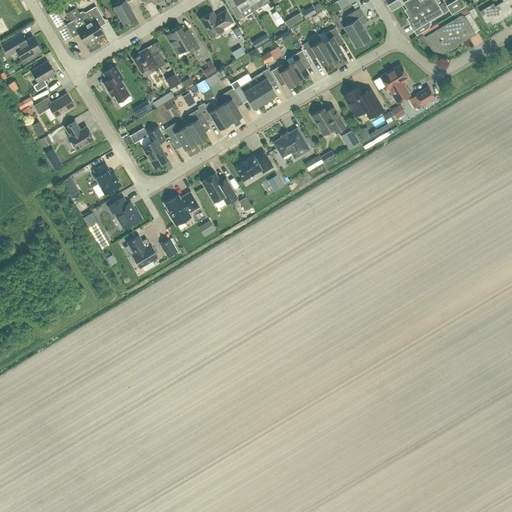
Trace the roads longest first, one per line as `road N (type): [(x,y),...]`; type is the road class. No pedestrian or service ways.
road 1 (residential): [(143,188),(398,39)]
road 2 (residential): [(72,70),(193,0)]
road 3 (residential): [(398,39),(439,72),(511,28)]
